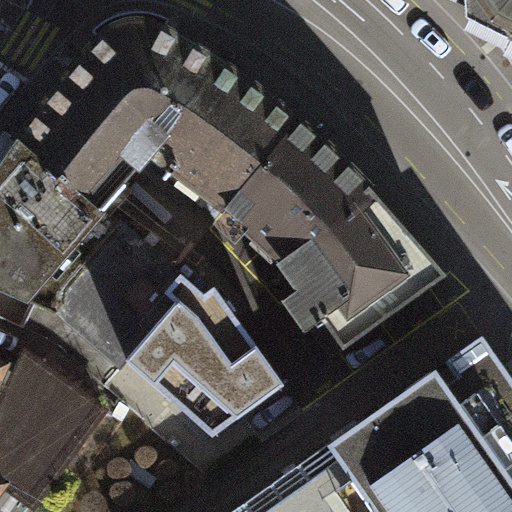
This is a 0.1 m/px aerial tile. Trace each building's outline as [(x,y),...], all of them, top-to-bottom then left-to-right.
[(511,0),(461,0),(466,14),(511,37),(511,0)] [(185,43),(159,28),(150,24),(135,24),(122,26),(111,32),(103,39),(60,85),(18,139),(0,168),(0,286),(61,315),(122,367),(129,360),(212,434),(284,382),(215,286),(206,293),(182,273),(105,206),(151,154),(178,174),(180,172),(225,206),(285,262),(303,288),(289,298),(309,326),(323,316),(345,347),(446,274),(370,188),(296,120),(220,64),(185,43)] [(511,511),(511,363),(495,338),(247,511),(511,511)] [(25,349),(18,369),(0,403),(0,485),(10,493),(34,510),(113,412),(25,349)] [(0,403),(18,369),(0,360),(0,506),(10,493),(0,485),(0,403)]
